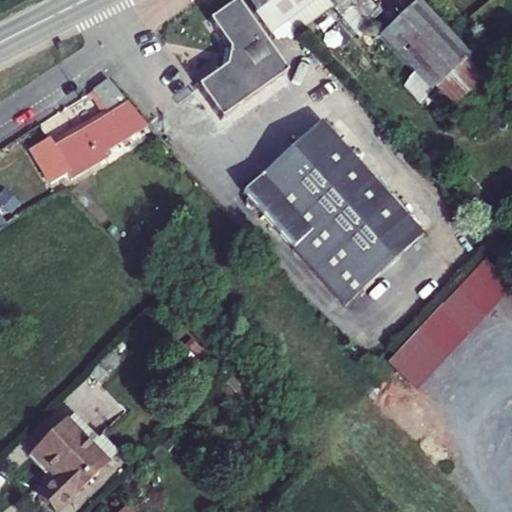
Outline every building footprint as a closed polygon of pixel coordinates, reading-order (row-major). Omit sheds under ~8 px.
[(299,52),(328,27),(338,17),(323,0),(264,0),(248,14),(283,57),(299,52)] [(323,0),(338,17),(354,0),(323,0)] [(354,0),(338,17),(328,27),(336,20),(338,22),(362,2),(360,0),(354,0)] [(274,60),(242,18),(215,39),(233,60),(230,63),(228,88),(206,106),(231,138),(296,87),(274,60)] [(451,62),(456,58),(419,19),(383,53),(433,106),(464,76),(451,62)] [(451,62),(464,76),(469,72),(456,58),(451,62)] [(61,159),(42,170),(61,201),(74,192),(77,197),(113,173),(110,169),(152,142),(115,96),(101,107),(116,132),(64,164),(61,159)] [(359,319),(434,248),(330,137),(254,209),(359,319)] [(0,212),(0,229),(14,221),(7,209),(0,212)] [(501,298),(477,276),(437,320),(461,341),(501,298)] [(71,432),(111,475),(127,462),(110,444),(106,449),(81,423),(71,432)] [(46,511),(72,511),(111,475),(71,432),(36,465),(61,492),(44,509),(46,511)]
